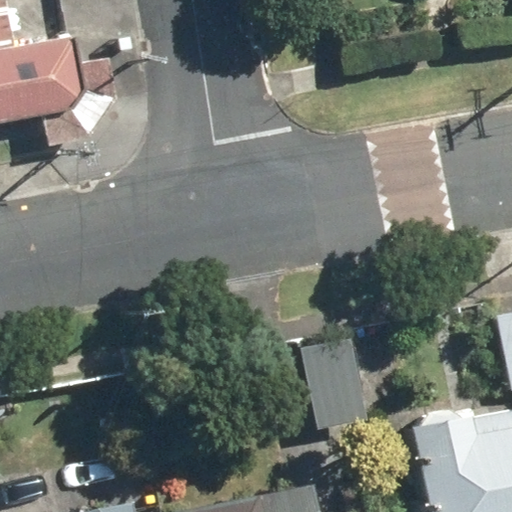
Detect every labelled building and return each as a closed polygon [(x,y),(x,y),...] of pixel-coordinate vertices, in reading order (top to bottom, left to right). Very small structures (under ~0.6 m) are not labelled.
[(0,0),(0,123),(69,111),(87,90),(75,36),(14,46),(6,0),(0,0)] [(511,316),(486,321),(498,389),(511,386),(511,316)] [(339,336),(287,347),(311,464),(362,454),(339,336)] [(445,416),(391,424),(404,511),(511,511),(511,426),(448,436),(445,416)] [(151,511),(239,511),(236,495),(151,511)]
